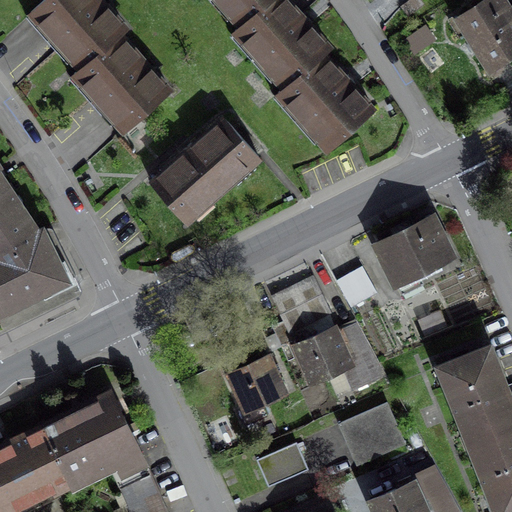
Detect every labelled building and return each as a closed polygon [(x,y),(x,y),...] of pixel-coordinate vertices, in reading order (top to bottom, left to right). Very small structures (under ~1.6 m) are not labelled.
[(125,29),(99,0),(44,0),(31,11),(81,68),(119,34),(125,29)] [(218,0),(241,25),(268,0),(218,0)] [(330,48),(287,0),(268,0),(241,25),(235,30),(285,86),(324,53),(330,48)] [(508,9),(502,0),(485,0),(457,18),(490,69),(511,54),(511,22),(505,11),(508,9)] [(170,91),(119,34),(81,68),(75,73),(126,130),(170,91)] [(285,86),(279,91),(329,149),(374,110),(324,53),(285,86)] [(258,156),(225,119),(153,183),(186,220),(258,156)] [(0,251),(40,232),(0,172),(0,251)] [(451,255),(432,216),(377,243),(396,282),(451,255)] [(0,312),(66,279),(42,231),(40,232),(0,251),(0,328),(3,328),(0,321),(0,312)] [(188,245),(172,253),(171,255),(171,258),(172,260),(174,261),(177,261),(192,253),(194,251),(194,248),(193,246),(191,245),(188,245)] [(367,274),(341,287),(356,315),(381,302),(367,274)] [(326,280),(278,300),(295,339),(343,319),(326,280)] [(372,374),(352,325),(300,346),(321,395),(372,374)] [(509,511),(511,511),(511,404),(489,346),(439,366),(496,511),(509,511)] [(304,402),(283,351),(226,375),(248,426),(304,402)] [(139,449),(111,392),(42,425),(70,483),(139,449)] [(412,450),(389,403),(338,428),(361,475),(412,450)] [(9,511),(70,483),(42,425),(0,445),(0,511),(9,511)] [(302,440),(261,459),(275,491),(316,472),(302,440)] [(436,470),(413,479),(428,511),(454,511),(460,509),(436,470)] [(428,511),(413,479),(370,499),(376,511),(428,511)]
